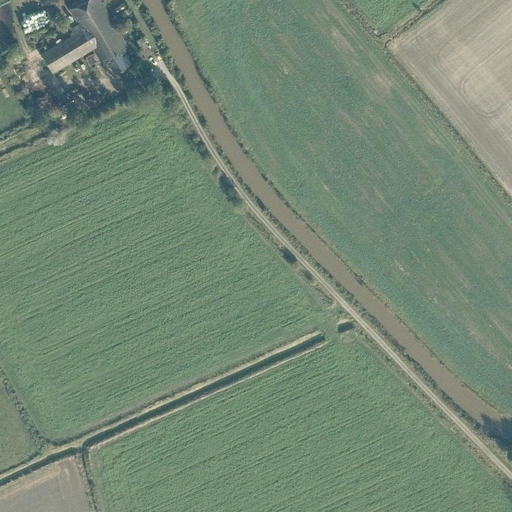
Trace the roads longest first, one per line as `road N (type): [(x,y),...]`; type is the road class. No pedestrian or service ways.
road 1 (unclassified): [(122,0),(249,208),(511,481)]
road 2 (track): [(0,150),(163,68)]
